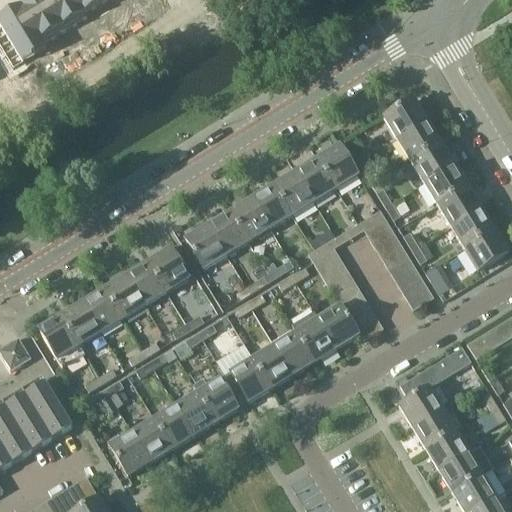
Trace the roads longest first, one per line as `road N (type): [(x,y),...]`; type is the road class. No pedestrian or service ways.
road 1 (tertiary): [(0,290),(438,20)]
road 2 (residential): [(347,511),(303,440),(306,416),(416,351)]
road 3 (tertiary): [(511,149),(438,20)]
